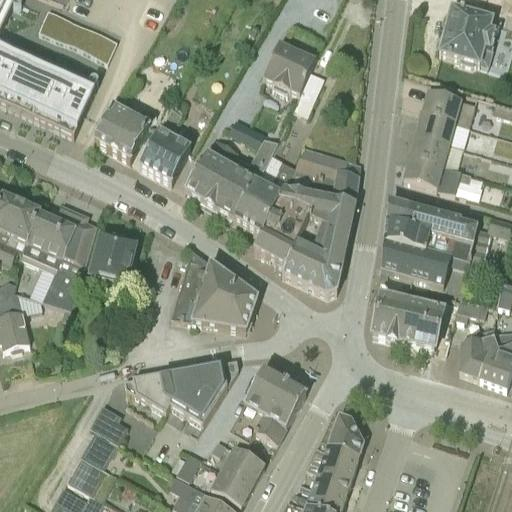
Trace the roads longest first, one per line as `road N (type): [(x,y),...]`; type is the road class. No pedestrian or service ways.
road 1 (residential): [(311,323),(150,208),(0,141)]
road 2 (tertiary): [(338,338),(357,286),(373,191),(393,0)]
road 3 (unclassified): [(0,405),(173,362),(266,349),(311,323)]
road 4 (unclassified): [(262,511),(349,366)]
road 5 (residential): [(374,511),(414,397)]
